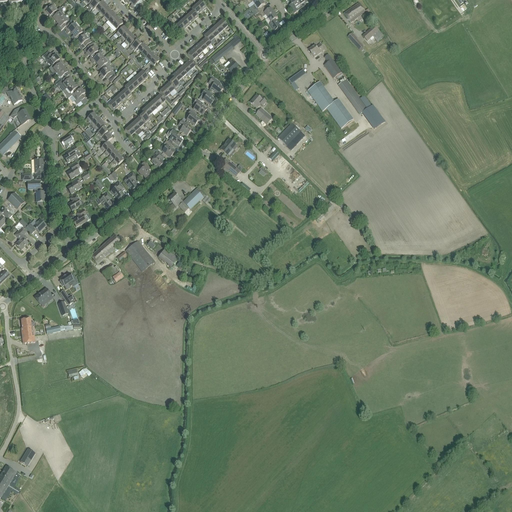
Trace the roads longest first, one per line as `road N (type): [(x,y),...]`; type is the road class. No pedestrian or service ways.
road 1 (tertiary): [(71,251),(174,171),(266,57)]
road 2 (track): [(260,293),(141,230)]
